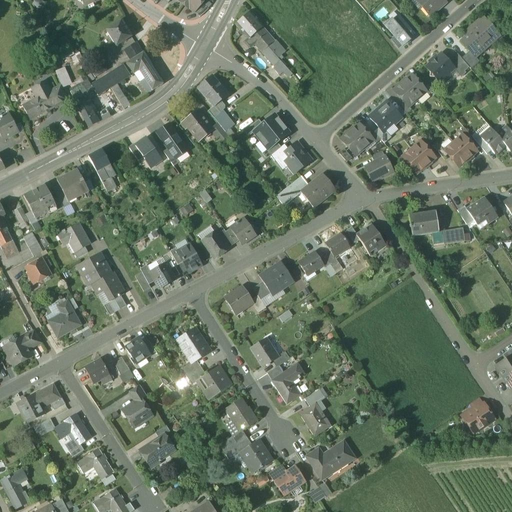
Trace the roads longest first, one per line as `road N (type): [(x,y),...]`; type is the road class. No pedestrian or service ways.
road 1 (secondary): [(209,43),(174,90),(0,189)]
road 2 (residential): [(315,141),(477,0)]
road 3 (residential): [(367,199),(189,293)]
road 4 (residential): [(367,199),(473,365)]
road 5 (residential): [(189,293),(294,452)]
road 6 (residential): [(58,362),(150,505)]
road 7 (residential): [(511,174),(367,199)]
road 8 (residential): [(209,43),(270,89),(315,141)]
